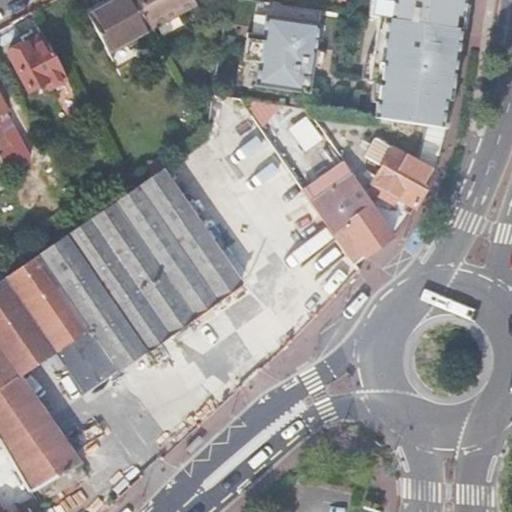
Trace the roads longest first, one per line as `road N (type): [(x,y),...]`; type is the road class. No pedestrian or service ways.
road 1 (tertiary): [(380,324),(200,493)]
road 2 (primary): [(511,82),(480,198),(432,283)]
road 3 (tertiary): [(200,493),(296,420),(331,406),(390,408)]
